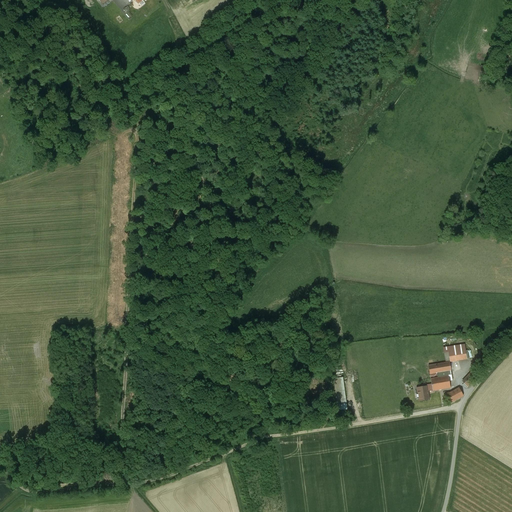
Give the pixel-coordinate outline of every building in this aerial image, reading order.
[(464,344),(443,348),(444,351),(444,353),(448,352),(450,363),(467,360),(464,344)] [(430,385),(417,386),(419,401),(429,400),(428,392),(450,389),(449,380),(452,380),(450,362),(446,362),(428,365),(430,379),(430,385)] [(476,377),(470,371),(461,381),(468,387),(476,377)] [(339,410),(347,409),(342,375),(334,376),(339,410)] [(464,396),(459,388),(447,394),(452,402),(464,396)]
